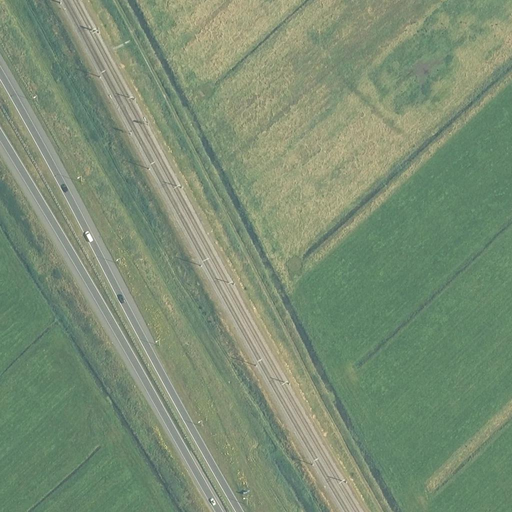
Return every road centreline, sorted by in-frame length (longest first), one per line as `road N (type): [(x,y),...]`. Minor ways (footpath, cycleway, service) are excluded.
road 1 (trunk): [(238,511),(0,74)]
road 2 (trunk): [(0,134),(218,511)]
